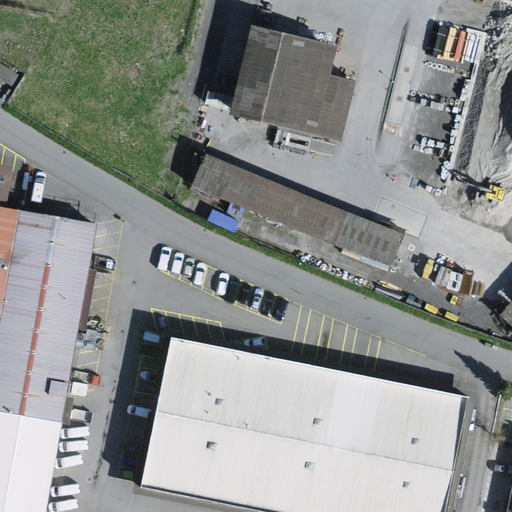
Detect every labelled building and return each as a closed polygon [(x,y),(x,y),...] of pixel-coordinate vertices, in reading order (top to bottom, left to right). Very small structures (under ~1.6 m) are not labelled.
[(321,79),(327,52),(240,34),(221,120),(336,145),(349,85),(321,79)] [(403,233),(204,154),(191,186),(390,265),(403,233)] [(0,511),(42,511),(91,229),(46,221),(0,213),(7,174),(0,173),(0,511)] [(511,300),(497,316),(511,329),(511,300)] [(437,511),(462,400),(407,389),(213,351),(174,342),(144,487),(191,497),(270,511),(437,511)]
